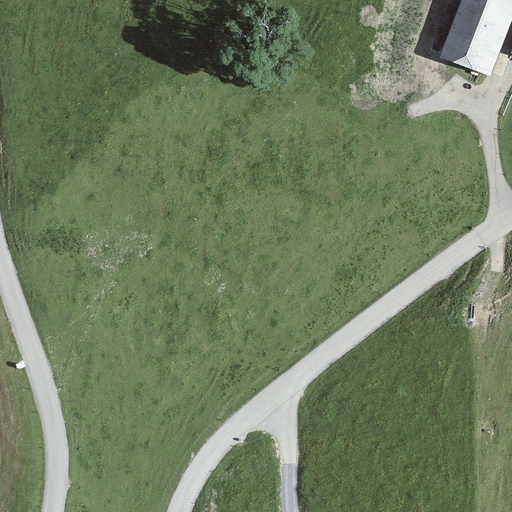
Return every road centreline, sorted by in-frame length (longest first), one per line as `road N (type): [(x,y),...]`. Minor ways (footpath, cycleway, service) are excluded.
road 1 (unclassified): [(180,511),(206,461),(252,412),(511,218)]
road 2 (unclassified): [(0,260),(47,402),(53,511)]
road 3 (track): [(501,225),(484,117),(459,102),(417,108)]
road 4 (track): [(287,385),(290,511)]
